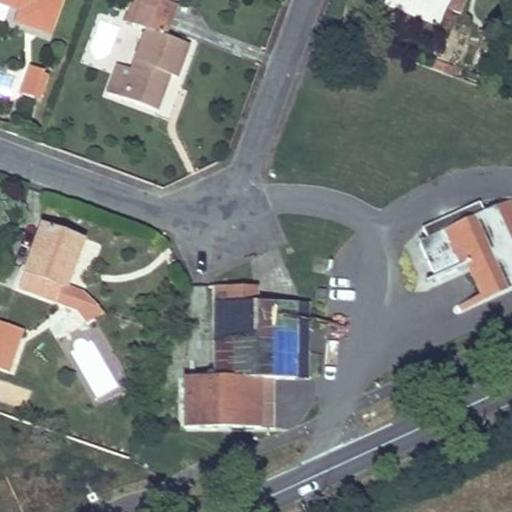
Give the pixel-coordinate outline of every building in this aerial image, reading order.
[(0,0),(0,3),(21,11),(17,22),(49,33),(61,0),(0,0)] [(176,78),(188,45),(164,36),(175,5),(173,5),(159,0),(134,0),(141,2),(137,14),(130,12),(126,22),(133,25),(147,30),(132,71),(122,98),(156,111),(167,81),(164,80),(166,74),(169,76),(176,78)] [(137,14),(141,2),(134,0),(133,0),(130,12),(137,14)] [(461,15),(466,0),(453,0),(450,11),(461,15)] [(122,98),(132,71),(118,66),(108,93),(122,98)] [(36,93),(43,72),(31,69),(24,88),(36,93)] [(33,99),(36,93),(24,88),(21,94),(33,99)] [(511,203),(502,208),(511,230),(511,203)] [(511,245),(511,244),(511,230),(502,208),(485,216),(483,211),(474,215),(476,220),(420,245),(435,279),(465,265),(488,255),(501,249),(511,245)] [(65,288),(82,241),(41,227),(19,289),(58,303),(63,288),(65,288)] [(511,289),(511,247),(511,245),(501,249),(504,257),(491,262),(488,255),(465,265),(481,303),(511,289)] [(504,257),(501,249),(488,255),(491,262),(504,257)] [(259,429),(259,379),(270,380),(294,380),(295,304),(257,303),(257,287),(215,287),(214,378),(185,378),(184,429),(259,429)] [(101,315),(82,293),(65,288),(60,304),(76,311),(86,323),(101,315)] [(308,379),(308,304),(295,304),(294,380),(308,379)] [(0,357),(12,362),(20,337),(6,331),(0,346),(0,357)] [(269,430),(270,380),(259,379),(259,429),(269,430)]
